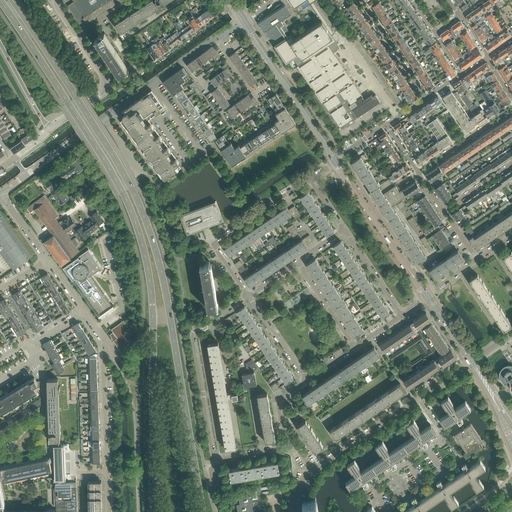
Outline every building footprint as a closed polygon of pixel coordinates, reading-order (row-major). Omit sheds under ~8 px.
[(73,0),(74,1),(68,6),(81,26),(85,23),(85,24),(86,23),(85,23),(87,22),(87,23),(88,22),(115,3),(113,0),(73,0)] [(156,1),(154,2),(152,0),(150,0),(115,24),(116,26),(121,33),(158,8),(160,6),(162,5),(164,3),(169,0),(155,0),(156,1)] [(305,0),(307,0),(322,21),(294,40),(291,35),(288,37),(280,43),(276,46),(286,62),(292,58),(298,66),(296,67),(301,73),(302,74),(337,127),(339,129),(357,117),(349,105),(350,104),(357,100),(362,97),(363,96),(331,48),(338,44),(332,35),(334,33),(313,2),(315,0),(286,0),(288,2),(288,3),(291,7),(293,6),(294,8),(305,0)] [(488,0),(486,2),(490,8),(492,12),(494,10),(493,9),(493,10),(491,7),(493,6),(488,0)] [(495,7),(496,9),(500,6),(495,0),(490,0),(494,5),(495,4),(496,6),(495,7)] [(379,2),(372,6),(375,10),(382,6),(379,2)] [(403,9),(401,10),(402,12),(410,6),(407,2),(401,6),(403,9)] [(469,2),(469,3),(467,4),(465,3),(459,7),(462,10),(471,4),(470,2),(469,2)] [(353,3),(346,7),(349,11),(356,7),(353,3)] [(204,6),(207,10),(204,12),(205,12),(210,19),(214,16),(215,15),(207,4),(204,6)] [(288,37),(286,35),(288,34),(289,34),(289,33),(289,32),(289,31),(284,24),(281,20),(291,14),(285,5),(284,5),(283,4),(282,4),(281,4),(280,4),(279,4),(278,4),(278,5),(277,5),(276,6),(267,16),(265,18),(259,23),(258,23),(264,32),(265,31),(269,36),(269,37),(270,37),(271,38),(272,38),(272,39),(273,39),(274,39),(275,39),(276,39),(277,39),(278,39),(280,43),(288,37)] [(199,10),(197,6),(196,7),(206,22),(210,19),(205,12),(202,14),(200,11),(199,10)] [(384,9),(382,6),(375,10),(378,14),(384,9)] [(410,6),(402,12),(403,14),(406,12),(408,16),(414,11),(410,6)] [(196,7),(193,10),(203,24),(206,22),(196,7)] [(356,7),(349,11),(352,15),(358,10),(356,7)] [(384,9),(378,14),(380,18),(387,13),(384,9)] [(195,15),(194,17),(200,26),(203,24),(193,10),(190,12),(191,13),(193,12),(195,15)] [(358,10),(352,15),(354,19),(361,14),(358,10)] [(474,10),(471,12),(475,17),(476,18),(476,19),(477,20),(480,18),(479,16),(474,10)] [(410,19),(408,20),(409,22),(417,16),(414,11),(408,16),(410,19)] [(485,16),(483,17),(484,18),(486,21),(493,16),(491,12),(485,16)] [(387,13),(380,18),(383,21),(389,17),(387,13)] [(192,14),(186,18),(187,20),(195,30),(200,26),(194,17),(192,14)] [(361,14),(354,19),(357,23),(363,18),(361,14)] [(467,15),(467,16),(466,17),(470,23),(472,26),(475,24),(473,21),(469,14),(467,15)] [(417,16),(409,22),(410,24),(412,22),(415,26),(421,21),(417,16)] [(493,16),(486,21),(487,23),(488,24),(495,19),(493,16)] [(389,17),(383,21),(385,25),(392,21),(389,17)] [(363,18),(357,23),(359,26),(366,22),(363,18)] [(482,22),(482,21),(485,19),(484,18),(481,20),(475,24),(472,26),(474,29),(481,25),(480,23),(482,22)] [(495,19),(488,24),(490,27),(497,22),(495,19)] [(187,20),(184,22),(192,32),(195,30),(187,20)] [(394,24),(392,21),(385,25),(388,29),(394,24)] [(415,26),(417,29),(415,30),(416,32),(424,26),(421,21),(415,26)] [(176,28),(178,32),(183,39),(185,37),(181,30),(180,27),(176,22),(174,23),(177,27),(176,28)] [(185,27),(184,28),(188,35),(192,32),(184,22),(181,25),(182,26),(184,25),(185,27)] [(366,22),(359,26),(362,30),(368,25),(366,22)] [(457,22),(454,24),(460,35),(462,33),(461,32),(462,32),(460,29),(461,29),(457,22)] [(497,22),(490,27),(492,30),(499,25),(497,22)] [(481,25),(474,29),(476,33),(483,28),(488,24),(487,23),(484,24),(485,24),(482,26),(481,25)] [(397,28),(399,27),(398,25),(396,26),(394,24),(388,29),(390,33),(397,28)] [(454,24),(451,26),(455,33),(457,35),(458,34),(459,36),(460,35),(454,24)] [(368,25),(362,30),(364,34),(371,29),(368,25)] [(499,25),(492,30),(493,32),(494,34),(495,33),(497,32),(499,30),(501,28),(499,25)] [(181,30),(185,37),(188,35),(184,28),(182,26),(180,27),(181,30)] [(424,26),(416,32),(417,34),(419,32),(422,35),(428,31),(424,26)] [(451,26),(448,29),(452,35),(453,36),(453,37),(454,38),(456,37),(456,38),(458,37),(457,35),(455,33),(451,26)] [(483,28),(476,33),(478,35),(488,29),(486,27),(483,29),(483,28)] [(506,30),(504,28),(504,27),(502,28),(508,38),(511,36),(511,35),(511,33),(511,32),(509,32),(507,29),(506,30)] [(175,31),(174,32),(180,41),(183,39),(178,32),(176,28),(175,28),(174,29),(175,31)] [(397,28),(390,33),(393,36),(399,32),(397,28)] [(501,28),(499,30),(500,32),(501,31),(503,32),(501,33),(506,40),(508,38),(502,28),(501,28)] [(371,29),(364,34),(367,38),(373,33),(371,29)] [(488,29),(478,35),(480,38),(486,34),(485,32),(488,30),(488,29)] [(460,35),(459,36),(461,39),(468,33),(466,30),(462,33),(460,35)] [(499,30),(497,32),(503,42),(506,40),(501,33),(500,34),(499,32),(500,32),(499,30)] [(422,35),(424,39),(422,40),(423,42),(431,36),(428,31),(422,35)] [(449,40),(448,41),(449,43),(452,40),(450,38),(445,31),(442,33),(446,39),(448,38),(449,40)] [(98,34),(98,35),(99,37),(97,38),(97,37),(96,38),(96,39),(95,40),(119,76),(129,70),(128,70),(114,48),(108,40),(108,39),(106,37),(104,34),(105,34),(104,33),(103,34),(102,32),(101,33),(100,33),(101,33),(99,34),(98,35),(98,34)] [(163,34),(164,36),(172,47),(175,45),(168,35),(166,32),(163,34)] [(174,32),(171,34),(177,43),(180,41),(174,32)] [(399,32),(393,36),(395,40),(402,36),(399,32)] [(486,34),(480,38),(482,41),(484,39),(489,36),(490,35),(492,34),(494,34),(493,32),(490,34),(488,32),(486,34)] [(170,33),(168,35),(175,45),(177,43),(171,34),(170,33)] [(373,33),(367,38),(369,41),(376,37),(373,33)] [(445,40),(446,39),(442,33),(440,34),(440,36),(446,45),(449,43),(448,41),(446,42),(445,40)] [(492,34),(490,35),(497,46),(500,44),(496,37),(494,38),(492,34)] [(492,40),(490,41),(494,48),(497,46),(490,35),(489,36),(492,40)] [(153,40),(154,42),(163,54),(167,51),(160,39),(158,36),(153,40)] [(167,51),(172,47),(164,36),(160,39),(167,51)] [(402,36),(395,40),(398,44),(398,45),(405,40),(402,36)] [(431,36),(423,42),(424,43),(426,42),(429,45),(435,41),(431,36)] [(470,36),(463,41),(465,44),(472,39),(470,36)] [(376,37),(369,41),(372,45),(378,40),(376,37)] [(449,43),(446,45),(448,48),(454,44),(455,43),(458,41),(456,38),(452,41),(452,40),(449,43)] [(401,102),(357,39),(354,41),(353,42),(396,106),(401,102)] [(472,39),(465,44),(467,48),(474,42),(472,39)] [(484,39),(482,41),(488,51),(489,51),(491,50),(487,43),(484,39)] [(151,41),(153,44),(151,45),(159,57),(163,54),(154,42),(153,40),(151,41)] [(378,40),(372,45),(374,49),(381,44),(378,40)] [(405,40),(398,45),(401,49),(408,44),(405,40)] [(145,45),(155,60),(159,57),(151,45),(149,42),(145,45)] [(424,52),(425,54),(438,46),(436,42),(429,47),(430,48),(424,52)] [(381,44),(374,49),(377,53),(384,48),(381,44)] [(408,44),(401,49),(403,52),(410,48),(408,44)] [(212,46),(208,50),(212,56),(215,59),(219,56),(215,51),(212,46)] [(425,54),(426,56),(432,52),(433,53),(440,49),(438,46),(425,54)] [(384,48),(377,53),(380,57),(386,52),(384,48)] [(410,48),(403,52),(406,56),(413,51),(410,48)] [(433,53),(434,55),(431,57),(432,58),(442,52),(440,49),(433,53)] [(510,58),(509,56),(504,49),(501,51),(508,63),(510,62),(508,59),(510,58)] [(208,50),(204,52),(208,59),(212,56),(208,50)] [(471,51),(470,50),(469,50),(467,52),(469,55),(470,56),(474,62),(477,60),(473,54),(472,54),(471,55),(470,53),(471,52),(471,51)] [(236,51),(229,56),(232,60),(239,55),(236,51)] [(413,51),(406,56),(408,60),(415,55),(413,51)] [(501,51),(498,53),(504,62),(505,61),(507,64),(508,63),(501,51)] [(204,52),(199,55),(204,62),(208,59),(204,52)] [(386,52),(380,57),(383,61),(389,56),(386,52)] [(442,52),(432,58),(434,62),(437,60),(444,55),(442,52)] [(499,62),(499,63),(502,67),(505,65),(504,62),(498,53),(495,56),(499,62)] [(199,55),(195,58),(200,65),(204,62),(199,55)] [(239,55),(232,60),(235,65),(242,60),(239,55)] [(415,55),(408,60),(411,64),(418,59),(415,55)] [(131,56),(127,60),(131,66),(133,64),(135,63),(131,56)] [(389,56),(383,61),(385,65),(392,60),(389,56)] [(499,63),(499,62),(495,56),(493,57),(492,59),(499,69),(502,67),(499,63)] [(418,59),(411,64),(413,67),(420,63),(419,61),(421,60),(420,57),(418,59)] [(464,57),(462,58),(463,59),(464,60),(468,66),(471,64),(466,58),(465,59),(464,57)] [(195,58),(191,61),(196,68),(200,65),(195,58)] [(459,63),(458,60),(459,60),(458,58),(455,60),(458,64),(461,69),(463,70),(465,68),(461,62),(459,63)] [(245,64),(242,60),(235,65),(238,69),(245,64)] [(392,60),(385,65),(388,69),(394,64),(392,60)] [(191,61),(187,64),(192,71),(196,68),(191,61)] [(485,62),(483,64),(487,71),(490,75),(493,73),(487,63),(485,62)] [(420,63),(413,67),(416,71),(423,66),(420,63)] [(220,67),(223,71),(228,77),(232,74),(225,64),(220,67)] [(245,64),(238,69),(241,73),(248,68),(245,64)] [(394,64),(388,69),(390,72),(397,68),(394,64)] [(483,64),(480,66),(484,73),(486,72),(487,74),(486,75),(487,77),(490,75),(487,71),(483,64)] [(508,68),(501,72),(503,75),(510,71),(509,69),(511,67),(511,64),(508,68)] [(423,66),(416,71),(418,75),(425,70),(423,66)] [(480,66),(477,68),(484,79),(486,78),(485,76),(484,76),(483,74),(484,73),(480,66)] [(183,67),(178,71),(182,76),(184,78),(188,75),(186,72),(183,67)] [(248,68),(241,73),(244,77),(251,72),(248,68)] [(397,68),(390,72),(393,76),(399,71),(397,68)] [(445,72),(446,74),(440,78),(441,79),(454,71),(452,68),(445,72)] [(479,78),(478,78),(481,81),(484,79),(477,68),(474,71),(479,78)] [(425,70),(418,75),(421,78),(428,74),(425,70)] [(182,89),(183,88),(180,83),(185,80),(184,78),(182,76),(178,71),(163,81),(173,95),(174,94),(176,92),(182,89)] [(223,71),(219,73),(224,80),(228,77),(223,71)] [(399,71),(393,76),(395,80),(402,75),(399,71)] [(454,71),(441,79),(443,81),(444,83),(449,79),(455,75),(455,74),(454,71)] [(474,71),(470,73),(475,80),(477,82),(479,81),(477,79),(478,78),(479,78),(474,71)] [(251,72),(244,77),(247,81),(254,76),(251,72)] [(219,73),(214,76),(219,83),(224,80),(219,73)] [(475,80),(470,73),(467,75),(472,82),(474,85),(477,83),(477,82),(475,80)] [(486,78),(484,79),(485,80),(484,81),(485,82),(495,76),(493,73),(490,75),(487,77),(486,77),(486,78)] [(428,74),(421,78),(423,82),(430,78),(428,74)] [(402,75),(395,80),(398,84),(404,79),(402,75)] [(214,76),(210,79),(215,86),(216,85),(219,83),(214,76)] [(254,76),(247,81),(250,85),(257,81),(254,76)] [(464,77),(462,79),(468,88),(471,93),(475,90),(470,83),(469,84),(464,77)] [(430,78),(423,82),(426,86),(433,81),(430,78)] [(404,79),(398,84),(400,87),(407,83),(404,79)] [(462,79),(460,80),(465,88),(466,89),(468,88),(462,79)] [(488,86),(485,88),(487,90),(499,82),(497,79),(490,83),(491,85),(488,87),(488,86)] [(460,80),(453,85),(458,93),(462,97),(464,95),(461,91),(465,88),(460,80)] [(433,81),(426,86),(429,90),(435,85),(433,81)] [(499,82),(487,90),(489,93),(492,91),(491,90),(494,89),(501,85),(499,82)] [(407,83),(400,87),(403,91),(409,86),(407,83)] [(495,91),(492,93),(492,94),(493,94),(493,95),(503,88),(501,85),(494,89),(495,91)] [(409,86),(403,91),(405,95),(412,90),(409,86)] [(218,87),(211,92),(214,96),(221,92),(218,87)] [(503,88),(493,95),(495,98),(498,96),(505,91),(503,88)] [(174,94),(173,95),(176,99),(179,97),(185,93),(182,89),(176,92),(174,94)] [(123,117),(123,118),(123,119),(120,121),(163,180),(166,178),(167,178),(166,178),(169,176),(170,177),(172,175),(172,174),(177,170),(181,167),(180,167),(178,164),(180,163),(176,158),(171,151),(168,146),(163,140),(159,134),(154,128),(151,122),(148,119),(156,114),(161,110),(160,109),(163,106),(161,103),(153,92),(152,90),(143,96),(136,101),(122,111),(124,114),(124,115),(123,115),(123,116),(123,117)] [(412,90),(405,95),(407,97),(405,98),(406,100),(408,99),(414,94),(412,90)] [(488,103),(489,104),(488,104),(490,107),(494,113),(499,110),(497,106),(494,102),(492,99),(486,90),(481,93),(488,104),(488,103)] [(274,91),(264,97),(270,104),(271,103),(274,102),(279,98),(276,93),(276,94),(274,91)] [(451,91),(443,97),(448,104),(450,107),(462,125),(470,119),(458,101),(461,99),(456,92),(453,94),(451,91)] [(495,98),(492,99),(494,102),(497,99),(499,97),(500,99),(507,95),(505,91),(498,96),(495,98)] [(224,96),(221,92),(214,96),(217,101),(224,96)] [(251,92),(246,95),(252,103),(254,105),(258,102),(256,100),(251,92)] [(179,97),(176,99),(179,104),(183,101),(188,97),(185,93),(179,97)] [(349,105),(357,117),(380,101),(376,94),(372,97),(371,94),(364,99),(362,97),(357,100),(350,104),(349,105)] [(414,94),(408,99),(410,103),(417,98),(414,94)] [(473,105),(466,94),(464,95),(462,97),(472,113),(475,111),(473,109),(477,106),(477,107),(479,105),(476,100),(474,102),(475,103),(473,105)] [(246,95),(243,98),(248,106),(252,103),(246,95)] [(500,99),(501,100),(498,103),(499,104),(509,98),(507,95),(500,99)] [(224,96),(217,101),(220,105),(227,100),(224,96)] [(438,96),(433,99),(438,105),(441,103),(442,105),(445,109),(446,108),(442,102),(438,96)] [(183,101),(179,104),(182,108),(186,106),(191,102),(188,97),(183,101)] [(243,98),(238,101),(244,109),(248,106),(243,98)] [(274,102),(271,103),(274,108),(277,106),(282,103),(279,98),(274,102)] [(499,104),(497,106),(499,110),(501,109),(499,106),(503,104),(504,105),(511,101),(509,98),(499,104)] [(433,99),(429,101),(435,110),(440,107),(438,105),(433,99)] [(230,104),(227,100),(220,105),(223,109),(230,104)] [(238,101),(234,104),(240,112),(244,109),(238,101)] [(432,113),(436,111),(435,110),(429,101),(425,104),(430,111),(432,113)] [(186,106),(182,108),(185,112),(189,110),(194,106),(191,102),(186,106)] [(277,106),(274,108),(277,112),(285,107),(282,103),(277,106)] [(231,106),(230,107),(235,115),(240,112),(234,104),(231,106)] [(428,115),(427,113),(430,111),(425,104),(421,107),(427,116),(428,115)] [(189,110),(185,112),(189,117),(192,114),(197,111),(199,109),(196,105),(194,106),(189,110)] [(479,105),(477,107),(480,110),(473,115),(474,116),(478,122),(479,123),(488,117),(484,111),(482,108),(479,105)] [(230,107),(226,110),(231,118),(235,115),(230,107)] [(281,131),(282,132),(296,123),(285,107),(277,112),(275,113),(279,119),(275,121),(275,122),(276,123),(280,129),(281,131)] [(421,107),(417,110),(422,117),(425,115),(426,116),(427,116),(421,107)] [(490,107),(484,111),(488,117),(494,113),(490,107)] [(422,122),(420,118),(422,117),(417,110),(413,113),(418,120),(420,123),(422,122)] [(192,114),(189,117),(192,121),(195,119),(201,115),(197,111),(192,114)] [(195,119),(192,121),(195,126),(199,123),(204,119),(206,118),(203,113),(201,115),(195,119)] [(413,113),(409,116),(413,123),(416,121),(417,123),(417,124),(418,126),(421,125),(420,123),(418,120),(413,113)] [(475,125),(474,125),(478,122),(474,116),(470,119),(462,125),(466,131),(475,125)] [(428,124),(430,128),(439,122),(436,118),(428,124)] [(199,123),(195,126),(198,130),(202,127),(207,124),(204,119),(199,123)] [(504,121),(499,125),(504,132),(509,128),(504,121)] [(282,132),(281,131),(280,129),(276,123),(275,122),(270,124),(275,132),(277,135),(282,132)] [(404,124),(405,124),(404,122),(401,124),(400,122),(393,127),(396,130),(397,129),(404,124)] [(439,122),(430,128),(433,132),(442,126),(439,122)] [(202,127),(198,130),(201,134),(205,132),(210,128),(207,124),(202,127)] [(270,124),(266,127),(271,135),(273,138),(277,135),(275,132),(270,124)] [(404,124),(397,129),(400,132),(409,126),(408,124),(405,126),(404,124)] [(409,131),(408,129),(413,125),(412,124),(410,125),(409,126),(400,132),(402,136),(409,131)] [(499,125),(493,128),(498,136),(504,132),(499,125)] [(433,132),(436,136),(445,130),(442,126),(433,132)] [(266,127),(261,130),(266,138),(268,141),(273,138),(271,135),(266,127)] [(27,128),(25,129),(28,134),(21,139),(9,148),(13,152),(13,153),(18,149),(17,149),(18,149),(18,150),(20,148),(19,148),(20,148),(25,144),(27,142),(33,138),(30,133),(27,128)] [(205,132),(201,134),(204,139),(208,136),(213,132),(210,128),(205,132)] [(493,128),(488,132),(493,139),(498,136),(493,128)] [(8,130),(1,134),(4,139),(11,134),(8,130)] [(261,130),(257,133),(262,141),(264,144),(268,141),(266,138),(261,130)] [(409,131),(402,136),(404,139),(415,132),(414,130),(410,133),(409,131)] [(445,130),(436,136),(439,140),(447,134),(445,130)] [(204,139),(208,143),(209,143),(211,141),(216,137),(213,132),(208,136),(204,139)] [(375,139),(378,143),(379,142),(386,137),(388,136),(385,132),(375,139)] [(412,136),(416,133),(415,132),(404,139),(407,143),(413,138),(412,136)] [(488,132),(483,135),(488,143),(493,139),(488,132)] [(257,133),(252,136),(257,144),(259,147),(264,144),(262,141),(257,133)] [(451,140),(447,134),(439,140),(435,143),(439,149),(443,146),(443,147),(452,141),(451,140)] [(223,135),(215,140),(219,145),(227,139),(223,135)] [(483,135),(477,139),(482,146),(488,143),(483,135)] [(252,136),(248,139),(253,147),(255,150),(259,147),(257,144),(252,136)] [(413,138),(407,143),(409,146),(418,140),(417,138),(416,136),(413,138)] [(378,145),(377,146),(378,147),(388,140),(386,137),(379,142),(378,143),(377,143),(378,145)] [(112,140),(92,153),(101,167),(109,181),(130,169),(122,154),(118,148),(113,140),(113,139),(112,140)] [(227,139),(219,145),(221,149),(229,144),(227,139)] [(248,139),(243,142),(248,150),(250,153),(255,150),(253,147),(248,139)] [(477,139),(472,143),(477,150),(482,146),(477,139)] [(388,140),(378,147),(379,149),(383,147),(384,148),(391,144),(388,140)] [(411,150),(418,145),(421,143),(418,140),(409,146),(411,150)] [(433,141),(430,143),(436,152),(440,150),(439,149),(435,143),(435,144),(433,141)] [(239,145),(240,147),(244,153),(245,155),(246,156),(250,153),(248,150),(243,142),(239,145)] [(229,144),(221,149),(232,165),(246,156),(245,155),(244,153),(240,147),(239,145),(235,148),(231,143),(229,144)] [(421,144),(423,148),(429,157),(433,155),(428,148),(427,146),(425,147),(422,143),(421,144)] [(430,143),(428,144),(430,147),(428,148),(433,155),(436,152),(430,143)] [(472,143),(467,146),(472,154),(477,150),(472,143)] [(385,150),(382,152),(383,154),(393,147),(391,144),(384,148),(385,150)] [(421,149),(419,150),(426,159),(429,157),(423,148),(421,144),(419,146),(421,149)] [(467,146),(461,150),(466,157),(472,154),(467,146)] [(393,147),(383,154),(384,156),(388,154),(389,155),(395,151),(393,147)] [(415,148),(414,149),(416,153),(422,162),(426,159),(419,150),(418,151),(415,148)] [(461,150),(456,154),(461,161),(466,157),(461,150)] [(390,157),(386,159),(388,161),(398,154),(395,151),(389,155),(390,157)] [(504,151),(500,154),(506,162),(510,160),(504,151)] [(414,154),(416,156),(414,158),(419,164),(422,162),(416,153),(414,154)] [(398,154),(388,161),(389,163),(390,162),(392,163),(400,158),(398,154)] [(456,154),(451,157),(455,165),(461,161),(456,154)] [(496,157),(497,159),(502,165),(506,162),(500,154),(496,157)] [(351,162),(371,190),(378,186),(379,185),(360,156),(359,155),(353,159),(354,160),(351,162)] [(451,157),(445,161),(450,168),(455,165),(451,157)] [(496,157),(492,159),(498,168),(502,165),(497,159),(496,157)] [(66,164),(66,166),(66,167),(63,169),(69,177),(75,172),(76,174),(83,169),(76,160),(71,164),(70,163),(68,163),(66,164)] [(397,161),(399,164),(397,165),(404,175),(407,172),(400,161),(399,160),(397,161)] [(410,170),(404,161),(403,162),(401,160),(400,161),(407,172),(410,170)] [(445,161),(440,165),(445,172),(450,168),(445,161)] [(493,170),(490,164),(490,163),(488,165),(486,162),(484,164),(489,172),(493,170)] [(394,163),(392,164),(394,168),(400,177),(404,175),(397,165),(396,166),(394,163)] [(438,165),(432,170),(437,177),(443,173),(438,165)] [(478,168),(476,169),(482,177),(486,175),(482,169),(480,170),(478,168)] [(63,169),(45,183),(53,194),(61,189),(58,185),(69,177),(63,169)] [(130,169),(109,181),(116,196),(138,185),(130,169)] [(476,173),(473,174),(474,175),(478,180),(482,177),(476,169),(474,170),(476,173)] [(431,170),(431,171),(425,174),(430,182),(431,181),(433,180),(437,177),(432,170),(431,170)] [(389,172),(387,173),(393,182),(397,179),(392,172),(390,173),(389,172)] [(511,180),(507,173),(503,176),(509,184),(511,182),(511,180)] [(471,174),(469,175),(474,183),(478,181),(478,180),(474,175),(472,176),(471,174)] [(469,175),(467,176),(468,179),(466,180),(470,186),(474,183),(469,175)] [(503,176),(499,179),(500,179),(504,184),(505,183),(507,186),(509,184),(503,176)] [(388,179),(379,185),(382,189),(391,184),(388,179)] [(463,179),(461,180),(467,189),(470,186),(466,180),(465,181),(463,179)] [(500,179),(496,182),(502,190),(504,189),(502,187),(504,185),(504,184),(500,179)] [(461,180),(459,182),(460,184),(459,186),(463,192),(467,189),(461,180)] [(403,190),(408,197),(414,193),(418,199),(422,196),(421,195),(423,193),(420,188),(415,181),(403,190)] [(496,182),(492,185),(496,191),(498,189),(500,192),(502,190),(496,182)] [(435,188),(439,195),(447,190),(442,183),(437,187),(435,188)] [(455,184),(453,186),(459,194),(463,192),(459,186),(457,187),(455,184)] [(371,190),(369,191),(418,263),(426,258),(392,207),(404,198),(395,186),(383,194),(378,186),(371,190)] [(488,196),(490,195),(492,197),(494,196),(488,187),(485,190),(484,190),(488,195),(488,196)] [(61,189),(53,194),(61,205),(68,199),(61,189)] [(409,200),(408,197),(403,190),(400,191),(407,201),(409,200)] [(447,190),(439,195),(444,201),(451,196),(447,190)] [(417,264),(418,263),(369,191),(369,192),(417,264)] [(308,192),(300,197),(326,236),(334,231),(308,192)] [(480,192),(476,194),(480,200),(482,199),(484,202),(486,200),(480,192)] [(44,195),(40,198),(44,203),(45,205),(49,202),(44,195)] [(418,200),(422,206),(429,201),(425,195),(418,200)] [(472,197),(468,200),(472,206),(474,205),(476,207),(478,206),(472,197)] [(40,198),(27,208),(30,212),(35,209),(44,203),(40,198)] [(468,200),(464,203),(468,208),(470,211),(472,209),(471,207),(472,206),(468,200)] [(204,228),(204,227),(201,228),(187,233),(181,215),(216,202),(219,213),(222,220),(206,226),(207,227),(208,227),(210,226),(211,226),(215,224),(219,222),(220,222),(224,221),(221,213),(216,201),(179,215),(187,235),(188,234),(192,233),(196,231),(197,231),(202,229),(204,228)] [(402,201),(397,205),(400,209),(405,206),(402,201)] [(422,206),(426,213),(434,208),(429,201),(422,206)] [(216,202),(181,215),(187,233),(201,228),(204,227),(204,228),(205,228),(207,227),(206,226),(222,220),(219,213),(216,202)] [(44,203),(35,209),(38,214),(47,207),(45,205),(44,203)] [(286,206),(224,248),(229,256),(291,214),(288,209),(286,206)] [(47,207),(38,214),(41,217),(50,211),(47,207)] [(434,208),(426,213),(430,219),(438,214),(434,208)] [(53,209),(50,211),(53,215),(55,218),(59,216),(53,209)] [(459,209),(452,214),(456,220),(464,215),(459,209)] [(511,225),(511,210),(511,211),(511,212),(474,238),(473,236),(470,238),(469,239),(476,249),(511,225)] [(53,215),(50,211),(41,217),(43,221),(53,215)] [(97,211),(90,216),(93,220),(97,225),(98,225),(98,224),(99,225),(104,222),(103,221),(104,221),(97,211)] [(0,212),(0,252),(13,270),(31,257),(0,212)] [(442,221),(438,214),(430,219),(435,226),(437,224),(440,222),(442,221)] [(56,219),(55,218),(53,215),(43,221),(46,226),(56,219)] [(70,219),(68,216),(62,221),(64,223),(62,225),(67,231),(68,232),(71,229),(71,228),(76,224),(75,224),(76,223),(74,221),(71,218),(70,219)] [(413,216),(407,220),(413,228),(418,225),(413,216)] [(56,219),(46,226),(49,229),(59,223),(56,219)] [(87,225),(83,227),(88,234),(91,232),(91,233),(97,229),(96,228),(98,226),(98,225),(97,225),(93,220),(91,222),(90,221),(87,223),(86,224),(87,225)] [(435,226),(424,233),(426,235),(427,238),(428,238),(432,243),(437,251),(444,246),(450,242),(441,229),(440,229),(437,224),(440,222),(437,224),(435,226)] [(59,223),(49,229),(54,235),(58,242),(67,235),(63,229),(61,227),(59,223)] [(89,236),(87,234),(88,234),(83,227),(83,228),(82,226),(75,231),(76,232),(78,235),(76,237),(77,236),(80,240),(82,240),(89,236)] [(54,235),(45,241),(62,264),(70,258),(67,254),(58,242),(54,235)] [(67,235),(58,242),(67,254),(76,247),(67,235)] [(426,235),(420,239),(426,247),(432,243),(428,238),(427,238),(426,235)] [(308,247),(306,245),(302,239),(288,249),(293,257),(308,247)] [(343,242),(342,240),(341,241),(341,240),(333,246),(382,318),(390,313),(342,242),(343,242)] [(76,247),(67,254),(70,258),(79,251),(78,249),(76,247)] [(100,314),(99,315),(99,317),(114,306),(113,305),(91,275),(92,274),(94,275),(95,272),(102,268),(88,249),(63,267),(72,279),(75,278),(76,280),(75,282),(78,283),(78,282),(79,283),(78,283),(100,314)] [(288,249),(273,259),(279,267),(293,257),(288,249)] [(458,250),(443,260),(449,268),(463,258),(461,255),(463,255),(459,249),(458,250)] [(503,257),(511,270),(511,269),(511,253),(511,251),(503,257)] [(307,264),(316,279),(325,273),(315,259),(314,257),(309,261),(309,262),(307,264)] [(273,259),(259,268),(264,277),(279,267),(273,259)] [(240,260),(234,264),(238,268),(243,265),(240,260)] [(429,269),(428,270),(431,276),(432,275),(434,278),(449,268),(443,260),(429,269)] [(211,264),(211,263),(210,263),(210,261),(205,262),(205,264),(203,264),(203,263),(201,264),(202,265),(200,265),(200,266),(207,308),(207,309),(219,307),(218,306),(212,271),(212,269),(213,268),(211,264)] [(244,278),(243,279),(247,284),(248,284),(250,287),(264,277),(259,268),(244,278)] [(50,278),(47,273),(40,278),(43,282),(50,278)] [(334,287),(325,273),(316,279),(326,293),(334,287)] [(471,276),(472,278),(469,280),(478,292),(486,287),(477,274),(473,277),(472,276),(471,276)] [(50,278),(43,282),(45,287),(53,283),(50,278)] [(53,283),(45,287),(48,292),(56,287),(53,283)] [(56,287),(48,292),(51,296),(59,292),(56,287)] [(334,287),(326,293),(336,307),(344,302),(334,287)] [(486,287),(478,292),(486,305),(494,299),(486,287)] [(20,290),(13,294),(15,299),(23,294),(20,290)] [(59,292),(51,296),(54,301),(61,296),(59,292)] [(23,294),(15,299),(18,304),(27,298),(25,293),(23,294)] [(61,296),(54,301),(57,306),(64,301),(61,296)] [(27,298),(18,304),(21,308),(30,303),(27,298)] [(486,305),(495,318),(503,312),(494,299),(486,305)] [(64,301),(57,306),(55,307),(58,311),(59,310),(67,306),(64,301)] [(344,302),(336,307),(346,322),(354,316),(344,302)] [(30,303),(21,308),(24,313),(33,307),(30,303)] [(8,304),(0,308),(0,311),(1,314),(3,313),(11,308),(8,304)] [(67,306),(59,310),(62,315),(70,310),(67,306)] [(245,306),(237,311),(244,321),(245,323),(246,324),(274,365),(275,367),(286,383),(294,378),(291,374),(289,371),(284,364),(280,358),(276,351),(273,348),(269,341),(266,337),(262,331),(259,327),(254,320),(251,314),(246,308),(245,306)] [(33,307),(24,313),(27,317),(36,312),(33,307)] [(11,308),(3,313),(1,314),(4,318),(6,317),(13,313),(11,308)] [(36,312),(27,317),(29,322),(39,317),(36,312)] [(412,323),(411,323),(415,329),(430,320),(431,319),(426,312),(411,321),(412,323)] [(503,312),(495,318),(503,330),(511,325),(503,312)] [(13,313),(6,317),(9,322),(16,318),(13,313)] [(364,330),(354,316),(346,322),(355,336),(358,334),(359,335),(364,332),(364,330)] [(39,317),(29,322),(32,327),(40,322),(41,321),(39,317)] [(16,318),(9,322),(11,327),(19,322),(16,318)] [(111,329),(113,332),(109,334),(112,337),(111,338),(112,339),(113,340),(113,341),(122,353),(132,346),(125,336),(126,334),(131,330),(124,320),(111,329)] [(19,322),(11,327),(14,331),(22,327),(19,322)] [(40,322),(32,327),(35,332),(43,327),(40,322)] [(431,322),(424,327),(441,353),(449,348),(431,322)] [(79,323),(72,327),(74,332),(82,327),(79,323)] [(410,324),(380,345),(386,354),(416,333),(410,324)] [(17,336),(25,332),(22,327),(14,331),(17,336)] [(82,327),(74,332),(77,336),(85,332),(82,327)] [(85,332),(77,336),(80,341),(88,337),(85,332)] [(88,337),(80,341),(83,346),(90,341),(88,337)] [(50,340),(43,344),(46,349),(53,345),(50,340)] [(90,341),(83,346),(86,350),(93,346),(90,341)] [(428,351),(421,341),(417,344),(424,353),(428,351)] [(208,347),(225,445),(225,449),(236,447),(237,451),(238,451),(237,444),(236,444),(235,444),(227,397),(227,395),(219,345),(218,342),(207,344),(208,347)] [(53,345),(46,349),(49,354),(56,349),(53,345)] [(93,346),(86,350),(89,355),(96,351),(93,346)] [(374,347),(360,356),(365,365),(380,355),(381,354),(377,349),(376,350),(374,347)] [(56,349),(49,354),(51,358),(59,354),(56,349)] [(450,350),(436,360),(440,366),(441,367),(443,366),(456,357),(451,349),(450,350)] [(59,360),(62,359),(59,354),(51,358),(54,363),(59,360)] [(360,356),(345,366),(351,375),(365,365),(360,356)] [(252,359),(245,363),(247,373),(242,374),(244,386),(257,384),(254,372),(254,370),(258,368),(252,359)] [(54,363),(52,364),(55,369),(62,365),(59,360),(54,363)] [(434,360),(404,380),(409,387),(439,367),(434,360)] [(62,365),(55,369),(57,374),(65,369),(62,365)] [(345,366),(331,376),(336,384),(351,375),(345,366)] [(501,377),(500,378),(503,381),(504,383),(506,383),(508,384),(510,384),(510,389),(511,390),(511,369),(509,366),(501,371),(504,376),(501,377)] [(331,376),(316,386),(322,394),(336,384),(331,376)] [(34,377),(0,398),(0,413),(37,391),(36,389),(39,387),(40,386),(40,385),(40,381),(37,382),(34,377)] [(0,511),(77,511),(76,483),(63,483),(63,481),(63,480),(65,480),(64,444),(64,443),(60,444),(60,440),(58,390),(60,390),(60,386),(58,386),(58,379),(47,379),(49,441),(48,441),(48,444),(53,444),(54,481),(55,480),(56,483),(55,483),(55,488),(53,489),(54,506),(56,507),(56,510),(54,510),(5,511),(3,505),(5,504),(0,481),(0,474),(3,474),(4,480),(52,470),(49,457),(3,467),(1,464),(0,464),(0,511)] [(400,383),(386,392),(391,401),(405,391),(400,383)] [(304,398),(303,399),(307,405),(308,404),(322,394),(316,386),(302,396),(304,398)] [(386,392),(372,402),(377,410),(391,401),(386,392)] [(257,395),(260,410),(270,409),(267,393),(257,395)] [(446,408),(449,412),(440,419),(444,426),(470,409),(465,402),(455,408),(452,404),(453,403),(448,396),(441,401),(446,408)] [(36,401),(31,404),(34,410),(40,407),(36,401)] [(372,402),(358,411),(363,420),(377,410),(372,402)] [(306,406),(292,415),(296,420),(309,411),(306,406)] [(260,410),(262,426),(272,424),(270,409),(260,410)] [(20,411),(15,414),(19,419),(24,416),(20,411)] [(358,411),(344,421),(349,429),(363,420),(358,411)] [(15,414),(10,417),(14,422),(19,419),(15,414)] [(6,419),(0,423),(4,429),(10,425),(6,419)] [(383,441),(375,446),(380,453),(381,452),(383,456),(361,471),(359,467),(354,460),(347,465),(352,472),(353,471),(356,476),(346,482),(351,490),(436,432),(431,425),(421,431),(418,427),(419,426),(414,419),(406,424),(411,431),(412,431),(415,435),(389,452),(387,448),(383,441)] [(305,420),(297,426),(306,439),(314,434),(305,420)] [(344,421),(330,430),(335,439),(349,429),(344,421)] [(461,427),(463,430),(458,434),(455,436),(466,452),(463,454),(466,458),(481,448),(478,443),(482,441),(470,423),(464,427),(463,426),(461,427)] [(272,424),(262,426),(265,442),(275,440),(272,424)] [(323,447),(314,434),(306,439),(315,452),(323,447)] [(472,483),(471,483),(476,490),(484,485),(479,478),(478,479),(475,474),(485,468),(480,460),(403,511),(427,511),(425,508),(444,496),(447,500),(446,500),(451,507),(459,502),(454,495),(453,496),(450,492),(469,479),(472,483)] [(264,463),(261,464),(263,474),(267,474),(267,473),(275,471),(276,473),(276,472),(279,472),(280,472),(278,461),(275,461),(264,463)] [(260,475),(263,474),(261,464),(259,464),(249,466),(248,466),(245,466),(247,477),(251,476),(251,477),(251,475),(259,474),(259,475),(260,475)] [(234,479),(235,479),(235,478),(243,477),(243,478),(244,478),(243,478),(247,477),(245,466),(243,467),(241,467),(232,469),(229,469),(231,480),(234,479)] [(102,511),(101,481),(88,481),(88,485),(88,511),(102,511)] [(253,510),(252,506),(254,506),(253,502),(254,501),(262,500),(261,496),(258,497),(256,490),(257,490),(247,492),(247,494),(238,496),(240,504),(236,504),(237,511),(256,511),(256,509),(253,510)] [(306,500),(307,501),(302,502),(303,511),(317,511),(315,497),(308,499),(308,500),(306,500)]
